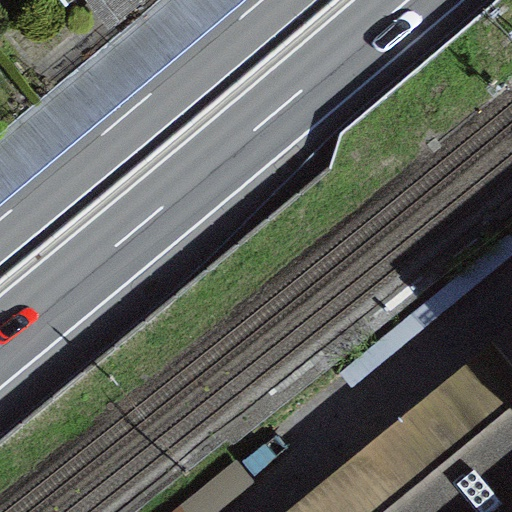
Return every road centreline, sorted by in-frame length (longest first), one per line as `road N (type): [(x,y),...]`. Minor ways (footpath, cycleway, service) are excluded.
road 1 (motorway): [(0,340),(407,0)]
road 2 (motorway): [(260,0),(0,218)]
